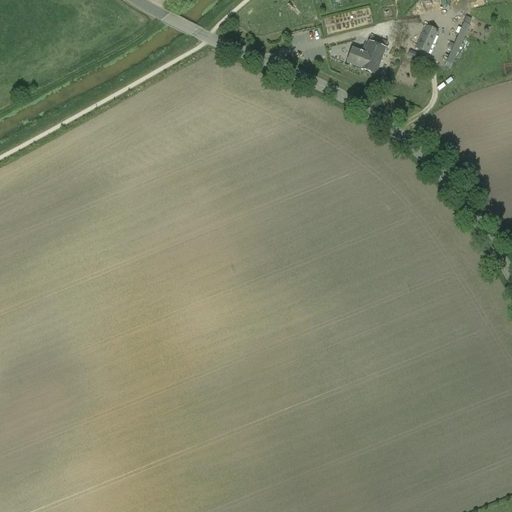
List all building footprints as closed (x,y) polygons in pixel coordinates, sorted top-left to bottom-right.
[(458,35),(464,37),(469,25),(464,23),(458,35)] [(439,32),(425,26),(414,49),(428,55),(439,32)] [(364,53),(358,68),(361,69),(360,70),(375,75),(386,48),(382,47),(384,42),(370,36),(364,53)] [(446,62),(452,65),(459,48),(454,45),(446,62)] [(358,68),(364,53),(352,49),(346,63),(358,68)]
